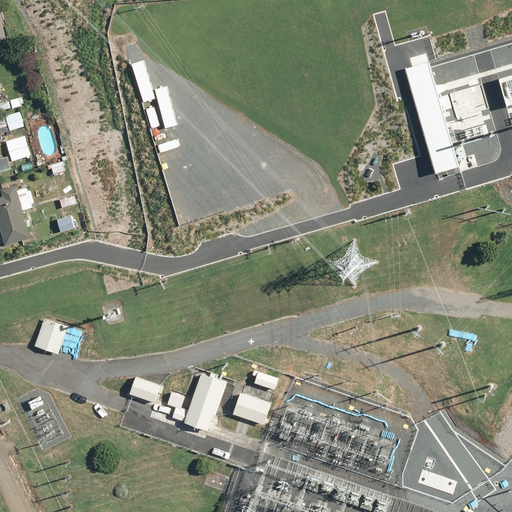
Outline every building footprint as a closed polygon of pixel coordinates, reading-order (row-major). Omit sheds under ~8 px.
[(0,44),(11,41),(3,10),(0,10),(0,44)] [(24,126),(20,112),(0,117),(0,128),(9,126),(11,130),(24,126)] [(31,155),(25,135),(6,141),(12,161),(31,155)] [(0,171),(9,169),(7,159),(0,161),(0,171)] [(6,199),(0,200),(0,216),(0,217),(6,244),(29,239),(17,186),(4,189),(6,199)] [(75,203),(71,194),(59,199),(63,209),(75,203)] [(77,227),(74,216),(57,220),(61,232),(77,227)] [(68,325),(46,318),(36,345),(58,353),(68,325)] [(206,369),(187,422),(210,430),(229,377),(206,369)] [(279,378),(259,372),(256,382),(276,388),(279,378)] [(166,383),(136,373),(129,393),(159,403),(166,383)] [(270,401),(241,391),(233,412),(263,422),(270,401)] [(46,405),(41,395),(28,402),(32,411),(46,405)] [(384,511),(387,504),(307,477),(303,489),(369,511),(384,511)]
